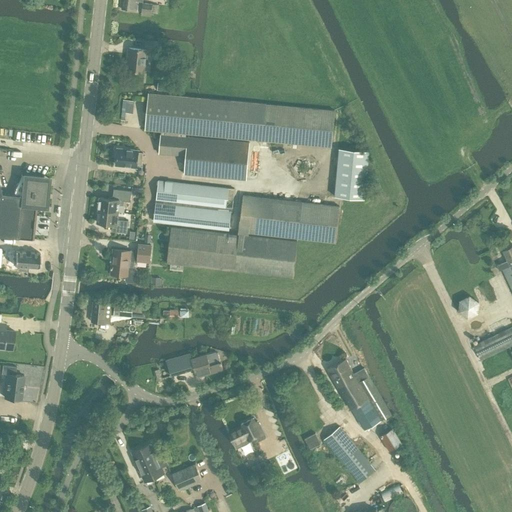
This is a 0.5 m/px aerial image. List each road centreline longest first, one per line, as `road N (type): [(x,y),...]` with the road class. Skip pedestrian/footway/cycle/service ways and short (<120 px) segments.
road 1 (unclassified): [(138,392),(177,399),(295,355),(511,169)]
road 2 (tertiary): [(61,350),(101,0)]
road 3 (unknown): [(87,122),(136,130),(159,167),(179,178),(325,191)]
road 4 (tertiary): [(16,511),(61,350)]
road 5 (unclassified): [(57,511),(80,453),(122,423),(138,392)]
